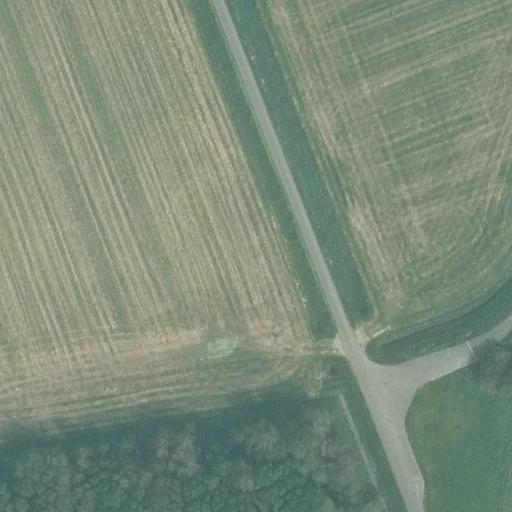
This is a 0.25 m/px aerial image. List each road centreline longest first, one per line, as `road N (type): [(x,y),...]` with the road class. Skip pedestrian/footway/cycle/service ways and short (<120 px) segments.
road 1 (unclassified): [(366,388),(215,0)]
road 2 (unclassified): [(366,388),(476,352),(511,327)]
road 3 (unclassified): [(410,511),(366,388)]
